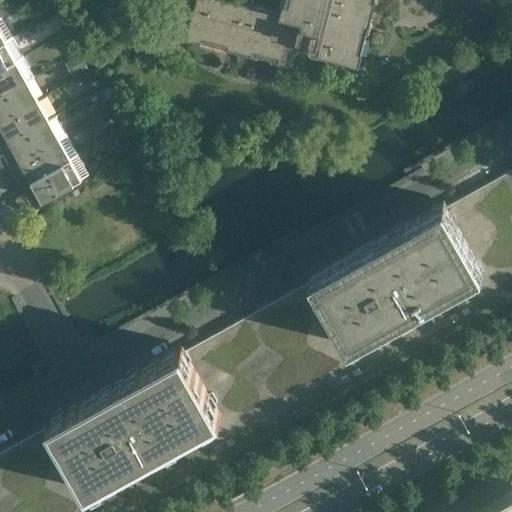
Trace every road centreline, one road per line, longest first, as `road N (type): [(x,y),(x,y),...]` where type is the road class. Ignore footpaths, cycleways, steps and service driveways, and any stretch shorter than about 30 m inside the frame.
road 1 (residential): [(76,384),(511,144)]
road 2 (secondary): [(511,369),(254,511)]
road 3 (secondary): [(328,511),(511,410)]
road 4 (residential): [(76,384),(11,254)]
